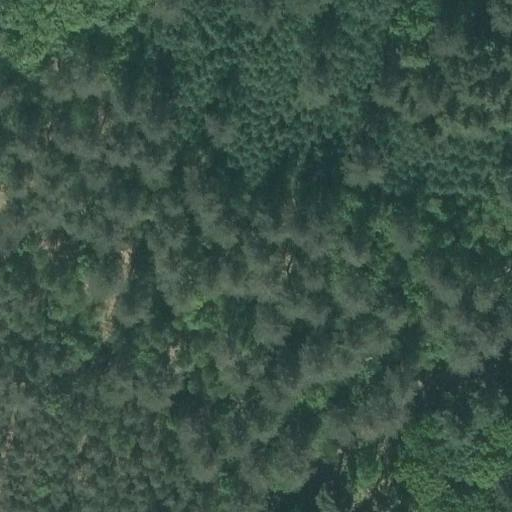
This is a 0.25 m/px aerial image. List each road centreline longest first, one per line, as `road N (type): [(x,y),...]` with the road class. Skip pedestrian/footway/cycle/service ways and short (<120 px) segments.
road 1 (track): [(511,319),(247,511)]
road 2 (track): [(110,0),(0,59)]
